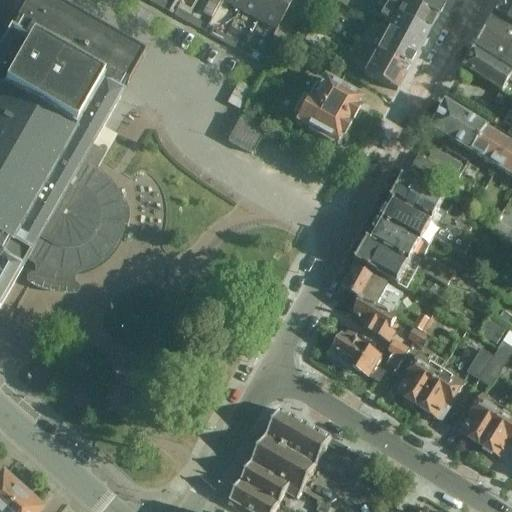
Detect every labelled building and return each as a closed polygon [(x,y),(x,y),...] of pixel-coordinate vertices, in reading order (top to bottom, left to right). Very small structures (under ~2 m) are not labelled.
[(0,307),(19,274),(19,273),(25,262),(27,258),(46,269),(51,271),(57,273),(63,274),(69,274),(72,274),(75,274),(81,273),(86,271),(89,270),(92,269),(97,266),(102,263),(106,259),(110,254),(114,250),(116,245),(119,239),(121,234),(122,228),(122,227),(122,222),(122,216),(121,210),(120,207),(120,204),(118,199),(115,194),(112,189),(108,184),(104,180),(99,176),(95,173),(91,171),(94,166),(97,160),(101,154),(91,148),(103,128),(120,98),(119,97),(125,87),(126,88),(127,85),(143,57),(54,6),(43,0),(29,0),(10,34),(11,35),(5,44),(4,43),(0,50),(0,307)] [(156,0),(152,0),(150,4),(162,11),(165,5),(156,0)] [(222,0),(221,2),(239,12),(245,0),(222,0)] [(245,0),(239,12),(257,22),(268,0),(245,0)] [(291,4),(284,0),(268,0),(257,22),(275,32),(291,4)] [(427,35),(435,20),(403,2),(399,8),(384,0),(378,0),(375,6),(379,8),(427,35)] [(401,0),(401,1),(403,2),(435,20),(445,0),(401,0)] [(502,4),(495,18),(511,28),(511,4),(509,3),(502,4)] [(419,50),(427,35),(379,8),(374,16),(390,25),(386,32),(419,50)] [(185,24),(189,18),(177,11),(173,17),(185,24)] [(189,18),(185,24),(197,31),(201,25),(189,18)] [(307,18),(296,36),(306,42),(316,24),(307,18)] [(511,28),(495,18),(485,35),(511,51),(511,28)] [(407,72),(419,50),(386,32),(378,28),(367,49),(407,72)] [(221,44),(225,38),(212,31),(209,37),(221,44)] [(476,53),(511,74),(511,51),(485,35),(476,52),(476,53)] [(225,38),(221,44),(233,51),(237,45),(225,38)] [(296,48),(283,41),(279,48),(292,55),(296,48)] [(396,93),(407,72),(367,49),(355,69),(396,93)] [(245,57),(257,64),(261,58),(248,51),(245,57)] [(511,101),(511,74),(476,53),(475,53),(465,72),(511,101)] [(355,124),(360,117),(358,114),(364,103),(323,81),(318,89),(314,87),(306,101),(301,98),(301,99),(350,126),(350,125),(355,124)] [(238,83),(226,106),(239,112),(251,90),(238,83)] [(496,97),(489,108),(499,114),(505,102),(496,97)] [(346,140),(351,133),(348,129),(350,126),(301,99),(292,115),(298,118),(293,126),(323,142),(322,143),(336,151),(342,141),(346,140)] [(249,103),(242,117),(251,122),(259,108),(249,103)] [(446,106),(432,131),(473,157),(474,156),(489,132),(446,106)] [(251,156),(262,135),(263,135),(239,122),(227,143),(251,156)] [(474,156),(498,171),(511,148),(511,146),(489,132),(474,156)] [(511,148),(498,171),(511,179),(511,148)] [(440,169),(417,158),(406,179),(416,184),(417,182),(429,189),(440,169)] [(448,158),(442,169),(457,177),(463,166),(448,158)] [(404,182),(393,204),(465,243),(472,231),(454,222),(453,222),(446,218),(452,209),(434,198),(404,182)] [(479,202),(457,190),(451,200),(473,213),(479,202)] [(393,204),(381,224),(429,251),(434,241),(441,245),(441,246),(464,258),(471,246),(465,243),(393,204)] [(488,229),(487,231),(492,234),(499,222),(495,220),(496,218),(485,211),(478,222),(488,229)] [(511,230),(499,222),(492,234),(511,246),(511,230)] [(381,224),(370,246),(418,272),(442,285),(448,289),(455,276),(431,264),(424,260),(429,251),(381,224)] [(359,265),(358,267),(406,293),(418,272),(370,246),(366,253),(359,265)] [(389,289),(356,271),(345,291),(346,292),(346,294),(351,297),(353,296),(354,296),(353,298),(363,304),(363,303),(378,309),(389,289)] [(397,320),(378,309),(363,303),(363,304),(355,319),(365,325),(362,330),(390,345),(395,335),(390,333),(397,320)] [(422,335),(415,345),(416,346),(423,350),(429,339),(428,338),(436,325),(442,316),(436,312),(430,322),(422,335)] [(421,317),(413,329),(422,334),(429,322),(421,317)] [(415,345),(422,335),(415,330),(408,341),(415,345)] [(511,332),(498,352),(498,353),(510,360),(511,356),(511,332)] [(343,338),(330,358),(353,373),(355,370),(378,385),(384,375),(374,369),(380,359),(353,342),(352,344),(343,338)] [(389,354),(394,356),(393,357),(404,363),(410,352),(395,344),(389,354)] [(486,345),(467,375),(479,383),(498,353),(498,352),(486,345)] [(479,383),(492,390),(510,360),(498,353),(479,383)] [(387,368),(397,374),(404,363),(393,357),(387,368)] [(439,377),(442,372),(419,358),(403,384),(408,387),(401,398),(419,409),(439,377)] [(439,377),(419,409),(436,419),(443,409),(447,412),(464,386),(454,380),(451,385),(439,377)] [(482,448),(502,416),(490,408),(492,404),(483,398),(466,423),(471,427),(464,437),(482,448)] [(302,494),(331,442),(281,413),(251,466),(302,494)] [(511,422),(502,416),(482,448),(499,459),(506,448),(511,451),(511,449),(511,422)] [(251,466),(240,485),(279,507),(285,497),(297,503),(302,494),(251,466)] [(0,511),(5,511),(22,494),(2,476),(0,478),(0,511)] [(230,504),(242,511),(276,511),(279,507),(240,485),(230,504)] [(42,511),(22,494),(5,511),(42,511)]
